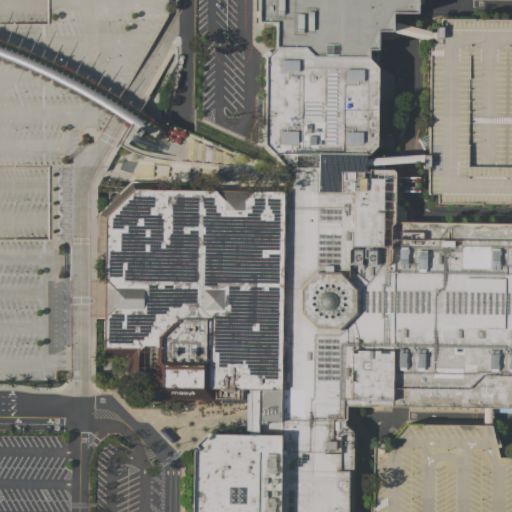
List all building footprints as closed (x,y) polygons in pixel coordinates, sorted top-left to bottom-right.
[(0,0),(168,0),(169,14),(95,141),(83,160),(72,175),(70,380),(0,380),(0,0)] [(378,60),(266,56),(277,47),(278,25),(261,25),(261,0),(419,0),(419,17),(394,17),(392,26),(391,34),(381,35),(378,60)] [(440,21),(511,21),(511,207),(436,207),(436,197),(428,197),(428,158),(429,44),(440,44),(440,21)] [(511,224),(396,221),(393,170),(367,171),(371,163),(378,148),(378,60),(330,58),(266,56),(268,159),(285,169),(285,176),(285,193),(279,391),(244,390),(244,397),(245,411),(245,434),(281,436),(280,473),(279,511),(349,511),(350,425),(340,416),(343,413),(343,407),(343,400),(487,405),(511,405),(511,224)] [(244,397),(244,390),(279,391),(282,300),(285,193),(133,189),(103,216),(98,373),(158,375),(157,395),(244,397)] [(511,511),(511,458),(498,458),(489,427),(487,427),(404,424),(387,443),(372,443),(371,511),(511,511)] [(279,511),(281,436),(245,434),(207,434),(192,447),(192,511),(279,511)]
